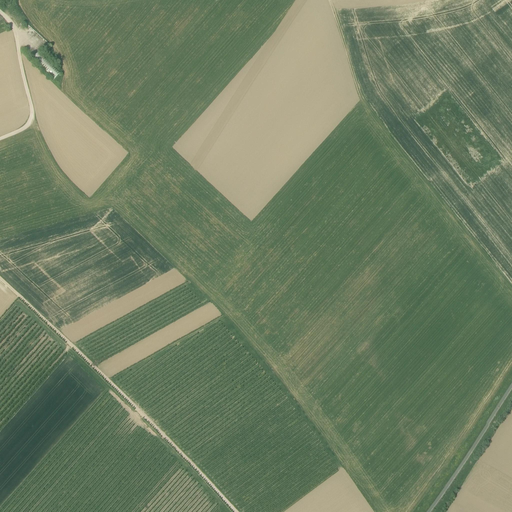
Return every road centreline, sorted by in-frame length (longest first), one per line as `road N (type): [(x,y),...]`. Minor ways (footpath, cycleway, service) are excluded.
road 1 (track): [(234,511),(0,278)]
road 2 (track): [(0,12),(12,27),(32,115),(0,138)]
